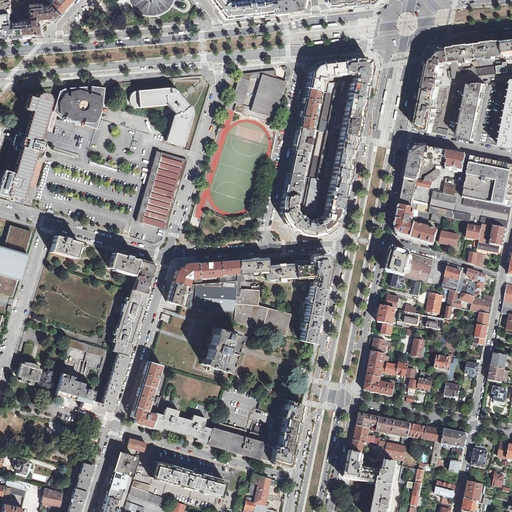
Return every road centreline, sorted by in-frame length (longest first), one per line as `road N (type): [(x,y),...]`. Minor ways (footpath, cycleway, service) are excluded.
road 1 (primary): [(377,103),(331,351)]
road 2 (primary): [(0,75),(217,57)]
road 3 (residential): [(261,250),(306,51)]
road 4 (residential): [(168,253),(219,85),(217,57)]
road 5 (primary): [(350,349),(392,156)]
road 6 (residential): [(295,479),(115,428)]
road 7 (residential): [(115,428),(166,258)]
road 8 (primary): [(219,34),(53,47)]
road 9 (residential): [(46,223),(0,376)]
road 10 (residential): [(473,424),(502,277)]
road 11 (residential): [(377,103),(342,246)]
road 12 (unclassified): [(341,397),(473,424)]
road 13 (residential): [(166,258),(46,223)]
road 14 (residential): [(383,239),(502,277)]
